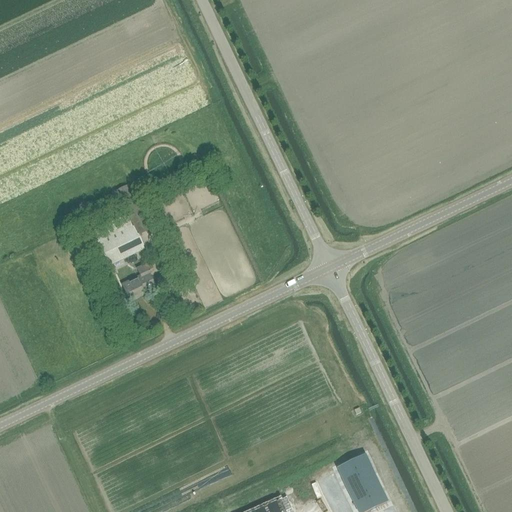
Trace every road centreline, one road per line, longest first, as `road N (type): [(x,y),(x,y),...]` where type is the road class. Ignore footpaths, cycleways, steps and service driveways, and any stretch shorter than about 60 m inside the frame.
road 1 (tertiary): [(0,425),(328,268)]
road 2 (unclassified): [(328,268),(201,0)]
road 3 (unclassified): [(445,511),(328,268)]
road 4 (tertiary): [(328,268),(511,180)]
